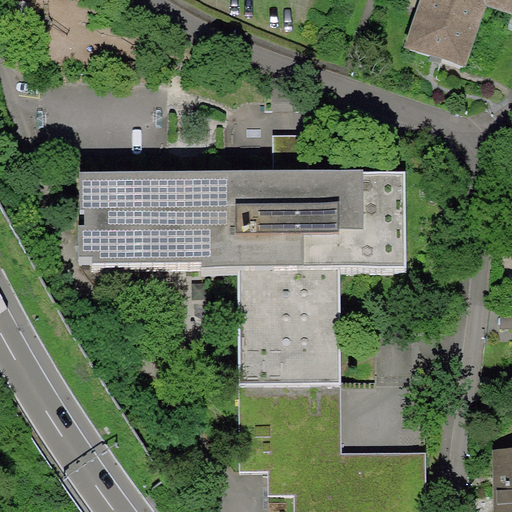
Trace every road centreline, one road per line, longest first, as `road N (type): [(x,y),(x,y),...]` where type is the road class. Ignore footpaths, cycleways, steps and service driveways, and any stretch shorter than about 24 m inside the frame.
road 1 (residential): [(153,0),(208,32),(479,141),(482,205),(459,511)]
road 2 (motorway): [(116,511),(0,330)]
